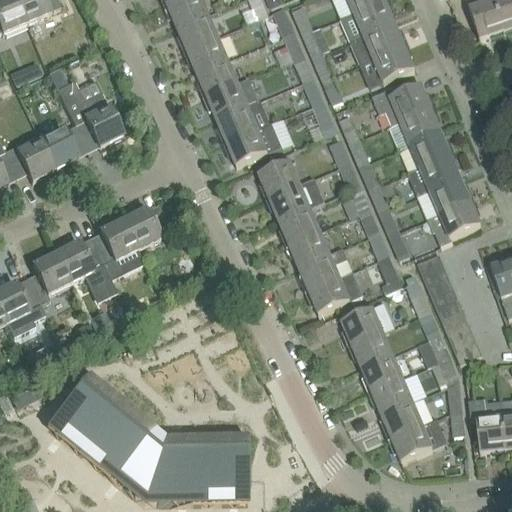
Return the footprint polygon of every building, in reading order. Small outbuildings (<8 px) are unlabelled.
[(3,39),(26,29),(14,0),(7,0),(0,3),(0,37),(2,36),(3,39)] [(14,0),(26,29),(50,19),(49,16),(61,11),(56,0),(14,0)] [(163,0),(167,9),(189,0),(163,0)] [(177,33),(208,19),(199,0),(189,0),(167,9),(177,33)] [(260,0),(251,0),(248,2),(251,9),(255,18),(258,26),(269,21),(260,0)] [(271,14),(282,9),(277,0),(268,0),(265,1),(271,14)] [(354,18),(386,5),(383,0),(346,0),(354,18)] [(477,0),(465,0),(480,44),(480,45),(491,42),(491,40),(504,36),(495,6),(492,0),(487,0),(478,3),(477,0)] [(511,0),(492,0),(495,6),(504,36),(511,33),(511,0)] [(395,28),(386,5),(354,18),(341,24),(351,47),(395,28)] [(303,40),(314,36),(303,11),(292,16),(303,40)] [(283,41),(294,36),(284,13),(273,18),(283,41)] [(187,56),(218,42),(208,19),(177,33),(187,56)] [(364,42),(351,47),(356,60),(370,54),(374,65),(405,51),(395,28),(364,42)] [(293,65),(305,60),(294,36),(283,41),(293,65)] [(313,64),(324,59),(314,36),(303,40),(313,64)] [(218,42),(187,56),(197,79),(228,66),(218,42)] [(384,89),(415,75),(405,51),(374,65),(384,89)] [(322,87),(334,82),(324,59),(313,64),(322,87)] [(303,89),(315,84),(305,60),(293,65),(303,89)] [(207,102),(237,89),(228,66),(197,79),(207,102)] [(21,74),(10,79),(15,91),(26,87),(21,74)] [(332,110),(344,105),(334,82),(322,87),(332,110)] [(8,84),(0,87),(0,101),(13,95),(8,84)] [(315,84),(303,89),(306,96),(314,112),(325,107),(315,84)] [(237,89),(207,102),(217,125),(247,112),(257,108),(247,85),(237,89)] [(74,87),(57,95),(75,131),(86,152),(96,147),(99,152),(99,153),(123,141),(119,132),(124,129),(116,114),(111,117),(108,112),(102,98),(84,107),(78,95),(74,87)] [(389,101),(375,107),(380,120),(386,118),(392,131),(432,114),(422,90),(403,98),(400,91),(387,96),(389,101)] [(325,107),(314,112),(323,133),(326,142),(337,138),(334,130),(335,130),(325,107)] [(227,148),(257,135),(247,112),(217,125),(227,148)] [(399,156),(411,151),(442,137),(432,114),(392,131),(389,132),(399,156)] [(135,119),(124,124),(130,137),(142,132),(135,119)] [(350,148),(360,143),(351,121),(341,125),(350,148)] [(257,135),(227,148),(237,172),(267,159),(283,153),(272,129),(271,129),(257,135)] [(86,152),(75,131),(65,136),(64,134),(40,145),(55,175),(78,164),(75,158),(86,152)] [(420,174),(451,160),(442,137),(411,151),(420,174)] [(360,171),(370,167),(360,143),(350,148),(360,171)] [(55,175),(40,145),(18,157),(15,152),(4,157),(15,179),(26,174),(32,187),(55,175)] [(340,173),(350,169),(340,145),(330,149),(340,173)] [(0,193),(7,190),(7,189),(4,184),(15,179),(4,157),(0,148),(0,193)] [(418,202),(430,197),(461,184),(457,175),(461,173),(455,160),(452,161),(451,160),(420,174),(408,179),(418,202)] [(269,204),(300,191),(290,167),(259,180),(269,204)] [(370,195),(380,191),(370,167),(360,171),(370,195)] [(350,196),(360,192),(350,169),(340,173),(350,196)] [(300,191),(269,204),(279,227),(310,214),(325,208),(315,184),(300,191)] [(430,197),(418,202),(428,225),(440,220),(471,207),(461,184),(430,197)] [(380,218),(390,214),(380,191),(370,195),(380,218)] [(360,219),(370,215),(360,192),(350,196),(360,219)] [(446,233),(435,237),(441,252),(453,247),(451,244),(481,231),(471,207),(440,220),(446,233)] [(149,220),(146,214),(123,225),(138,255),(161,244),(160,241),(171,236),(161,214),(149,220)] [(289,250),(320,237),(310,214),(279,227),(289,250)] [(390,242),(400,237),(390,214),(380,218),(390,242)] [(370,243),(380,238),(370,215),(360,219),(370,243)] [(102,240),(91,246),(103,270),(110,284),(143,268),(137,256),(138,255),(123,225),(100,237),(101,238),(102,240)] [(299,273),(330,260),(320,237),(289,250),(299,273)] [(400,265),(410,261),(400,237),(390,242),(400,265)] [(380,266),(390,261),(380,238),(370,243),(380,266)] [(79,247),(56,259),(71,289),(87,280),(100,305),(117,297),(103,270),(91,246),(81,251),(79,248),(79,247)] [(309,296),(340,283),(335,271),(348,265),(344,254),(330,260),(299,273),(309,296)] [(39,310),(50,305),(48,300),(71,289),(56,259),(33,270),(39,284),(29,289),(39,310)] [(423,280),(445,271),(440,260),(418,269),(423,280)] [(390,261),(380,266),(389,288),(383,291),(386,300),(404,292),(390,261)] [(511,267),(503,271),(502,269),(492,273),(509,324),(511,322),(511,267)] [(427,292),(449,282),(445,271),(423,280),(427,292)] [(319,320),(350,307),(365,301),(354,277),(340,283),(309,296),(319,320)] [(408,290),(417,286),(414,280),(405,283),(408,290)] [(432,303),(454,293),(449,282),(427,292),(432,303)] [(15,288),(0,295),(0,315),(7,329),(14,343),(35,332),(33,327),(45,321),(39,310),(29,289),(18,294),(16,289),(15,288)] [(437,314),(459,305),(454,293),(432,303),(437,314)] [(420,322),(430,318),(420,295),(410,299),(420,322)] [(442,325),(464,316),(459,305),(437,314),(442,325)] [(373,315),(342,328),(352,352),(383,338),(395,333),(385,310),(373,315)] [(446,336),(468,327),(464,316),(442,325),(446,336)] [(429,345),(439,340),(430,318),(420,322),(429,345)] [(451,347),(473,338),(468,327),(446,336),(451,347)] [(87,328),(74,334),(80,345),(92,339),(87,328)] [(362,375),(393,361),(383,338),(352,352),(362,375)] [(460,370),(483,360),(473,338),(451,347),(460,370)] [(439,368),(449,364),(439,340),(429,345),(439,368)] [(372,398),(403,385),(393,361),(362,375),(372,398)] [(448,390),(459,389),(459,386),(449,364),(439,368),(448,388),(448,390)] [(84,411),(66,434),(111,470),(108,473),(124,486),(125,485),(146,503),(174,502),(174,503),(205,502),(205,499),(233,498),(233,470),(247,469),(248,469),(247,442),(167,444),(164,450),(155,443),(159,438),(155,435),(156,435),(89,381),(72,402),(73,403),(84,411)] [(382,421),(413,408),(403,385),(372,398),(382,421)] [(451,414),(462,414),(459,389),(448,390),(451,414)] [(11,413),(4,399),(0,401),(0,410),(4,417),(11,413)] [(486,408),(486,404),(469,406),(471,427),(477,426),(481,459),(492,458),(492,456),(506,455),(501,406),(486,408)] [(511,404),(501,406),(506,455),(511,453),(511,404)] [(392,444),(423,431),(413,408),(382,421),(392,444)] [(454,441),(465,440),(462,414),(451,414),(454,441)] [(402,468),(433,454),(423,431),(392,444),(402,468)]
